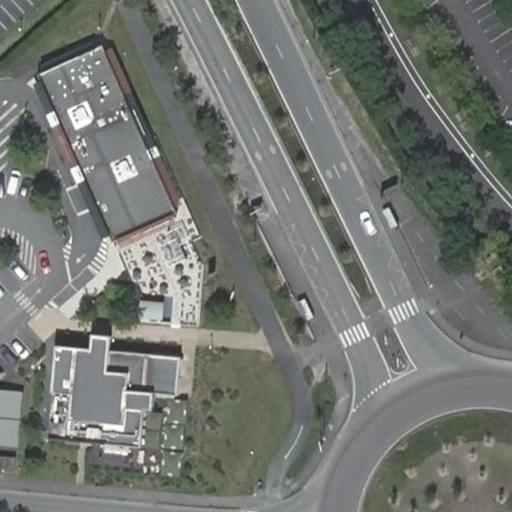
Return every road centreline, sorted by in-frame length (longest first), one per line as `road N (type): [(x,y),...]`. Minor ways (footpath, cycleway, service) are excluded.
road 1 (secondary): [(191,0),(357,333),(377,392),(374,428)]
road 2 (secondary): [(487,380),(454,369),(405,310),(256,0)]
road 3 (residential): [(162,511),(0,499)]
road 4 (secondary): [(487,380),(445,385),(374,428)]
